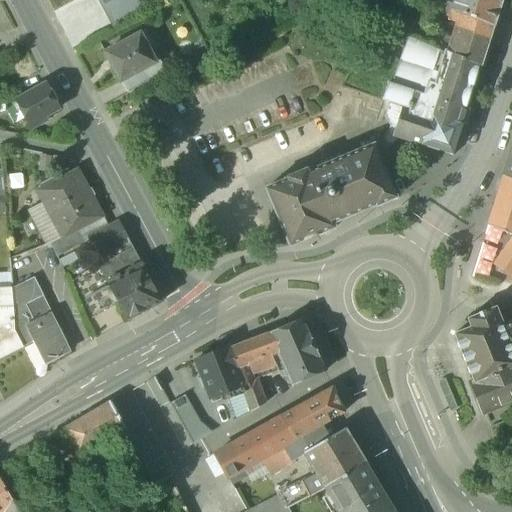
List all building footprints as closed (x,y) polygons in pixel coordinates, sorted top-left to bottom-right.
[(77,0),(80,4),(86,0),(99,0),(105,11),(125,0),(77,0)] [(136,0),(125,0),(105,11),(115,28),(143,12),(136,0)] [(379,0),(352,0),(370,21),(371,19),(379,0)] [(399,5),(386,0),(379,0),(371,19),(389,27),(394,15),(399,5)] [(422,1),(419,0),(401,0),(399,5),(430,19),(433,12),(436,6),(432,6),(422,1)] [(452,7),(438,0),(436,6),(433,12),(448,19),(451,11),(452,7)] [(500,0),(454,0),(452,7),(451,11),(461,14),(492,27),(500,0)] [(430,19),(399,5),(394,15),(416,25),(416,24),(437,33),(436,35),(446,40),(450,46),(456,30),(430,19)] [(461,14),(451,11),(448,19),(457,24),(461,14)] [(492,27),(461,14),(457,24),(456,29),(487,43),(492,27)] [(446,40),(436,35),(437,33),(416,24),(416,25),(394,15),(389,27),(409,36),(414,39),(444,52),(448,53),(450,46),(446,40)] [(487,43),(456,29),(456,30),(450,46),(448,53),(447,55),(479,68),(487,43)] [(145,32),(105,54),(120,83),(121,82),(142,71),(156,64),(148,49),(153,46),(145,32)] [(414,39),(409,36),(393,86),(386,84),(386,86),(387,87),(382,100),(404,107),(424,113),(444,52),(414,39)] [(402,113),(394,138),(395,138),(451,157),(479,68),(447,55),(448,53),(444,52),(424,113),(404,107),(402,113)] [(142,71),(121,82),(127,92),(148,81),(142,71)] [(46,85),(16,101),(26,121),(23,123),(26,128),(29,126),(31,130),(48,122),(46,118),(59,110),(46,85)] [(394,110),(390,124),(389,124),(386,133),(385,135),(394,138),(402,113),(394,110)] [(394,138),(385,135),(379,140),(386,150),(395,138),(394,138)] [(371,146),(309,172),(308,169),(283,180),(284,181),(264,189),(288,248),(334,229),(332,224),(374,207),(375,208),(395,199),(386,177),(396,173),(390,160),(386,150),(379,140),(370,144),(371,146)] [(511,144),(503,176),(502,177),(511,181),(511,144)] [(78,170),(37,191),(53,222),(55,221),(63,236),(64,238),(77,230),(103,217),(78,170)] [(511,181),(502,177),(487,227),(511,237),(511,181)] [(119,222),(87,239),(99,260),(130,243),(119,222)] [(84,243),(77,230),(64,238),(63,236),(49,245),(57,258),(84,243)] [(511,239),(493,267),(508,277),(511,273),(511,239)] [(161,302),(130,243),(99,260),(98,264),(127,321),(161,302)] [(43,297),(34,278),(11,289),(14,318),(28,311),(34,322),(51,314),(46,303),(43,297)] [(11,289),(0,290),(0,359),(23,348),(14,331),(14,318),(11,289)] [(511,321),(502,326),(495,308),(466,320),(470,329),(453,335),(473,382),(470,383),(483,414),(511,402),(511,321)] [(28,311),(14,318),(14,331),(23,348),(33,343),(25,327),(34,322),(28,311)] [(34,322),(25,327),(33,343),(34,344),(60,332),(51,314),(34,322)] [(302,321),(270,335),(230,350),(236,368),(256,361),(262,376),(273,372),(274,375),(285,371),(292,386),(325,372),(302,321)] [(229,349),(197,361),(211,398),(220,394),(222,401),(236,396),(234,390),(242,387),(242,385),(237,372),(236,369),(230,350),(229,349)] [(249,368),(237,372),(242,385),(253,381),(249,368)] [(253,381),(242,385),(242,387),(247,399),(260,392),(256,380),(253,381)] [(272,385),(260,392),(264,405),(273,400),(284,397),(278,382),(272,385)] [(332,389),(282,417),(295,440),(322,425),(343,413),(332,389)] [(260,392),(247,399),(251,412),(264,405),(260,392)] [(184,396),(170,404),(191,441),(193,444),(200,441),(209,432),(199,423),(184,396)] [(109,403),(64,430),(92,478),(107,466),(105,463),(95,446),(123,430),(109,403)] [(282,417),(214,455),(228,479),(244,469),(261,460),(261,459),(295,440),(282,417)] [(261,459),(261,460),(270,475),(305,456),(304,454),(328,439),(322,425),(295,440),(261,459)] [(345,430),(304,454),(305,456),(313,468),(308,470),(312,476),(316,474),(317,475),(324,488),(365,464),(345,430)] [(134,451),(127,439),(119,443),(126,455),(134,451)] [(126,455),(117,461),(124,473),(141,464),(134,451),(126,455)] [(114,462),(107,466),(92,478),(104,499),(130,484),(124,473),(117,461),(114,462)] [(394,511),(365,464),(324,488),(325,489),(338,511),(394,511)] [(244,469),(228,479),(231,483),(247,474),(244,469)] [(317,475),(279,495),(287,509),(288,508),(325,489),(324,488),(317,475)] [(0,482),(0,511),(17,511),(7,494),(0,482)] [(246,511),(289,511),(288,508),(287,509),(279,495),(246,511)]
